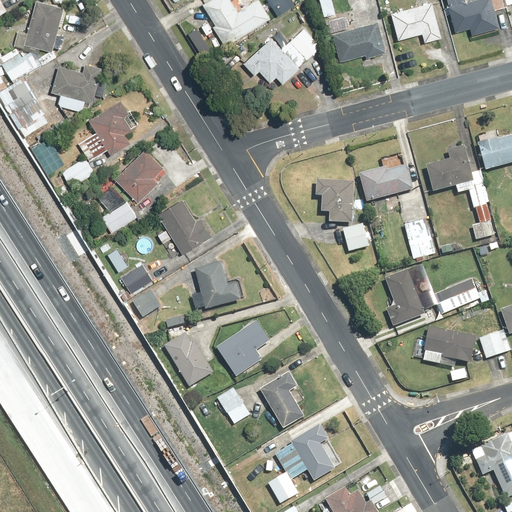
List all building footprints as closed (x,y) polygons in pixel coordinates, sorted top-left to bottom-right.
[(0,0),(0,16),(9,11),(1,0),(0,0)] [(26,45),(55,52),(58,39),(54,37),(59,16),(63,17),(66,6),(41,0),(36,0),(29,32),(20,30),(17,45),(26,47),(26,45)] [(229,47),(273,16),(261,0),(258,0),(242,11),(233,0),(211,0),(205,4),(219,24),(215,27),(229,47)] [(336,0),(322,0),(327,17),(340,13),(336,0)] [(467,0),(450,0),(458,32),(472,28),(474,36),(504,29),(496,0),(474,0),(468,2),(467,0)] [(445,37),(435,2),(394,14),(401,40),(425,33),(427,42),(445,37)] [(352,28),(349,16),(329,21),(331,32),(352,28)] [(380,22),(335,34),(343,62),(368,55),(369,58),(389,52),(380,22)] [(275,37),(246,63),(258,75),(262,72),(272,83),(280,77),(286,84),(303,70),(301,67),(323,48),(306,29),(284,48),(275,37)] [(0,52),(0,60),(16,84),(34,72),(18,47),(3,57),(0,52)] [(96,81),(98,71),(92,65),(87,64),(85,71),(61,66),(54,93),(62,95),(60,105),(85,111),(95,103),(99,81),(96,81)] [(25,80),(13,88),(18,96),(14,99),(31,125),(47,114),(25,80)] [(127,118),(132,115),(123,100),(92,119),(100,131),(80,144),(91,160),(110,148),(115,155),(140,139),(127,118)] [(481,146),(488,170),(511,165),(511,137),(501,140),(501,138),(491,140),(492,144),(481,146)] [(182,141),(174,146),(185,163),(192,158),(182,141)] [(473,174),(466,146),(451,151),(453,160),(429,167),(436,193),(457,187),(459,195),(471,191),(476,209),(480,208),(484,223),(475,226),(479,242),(500,236),(481,171),(473,174)] [(166,167),(147,149),(118,180),(141,202),(160,182),(159,181),(167,172),(163,169),(166,167)] [(73,187),(96,171),(86,158),(64,173),(73,187)] [(388,166),(362,174),(370,203),(417,190),(410,166),(389,172),(388,166)] [(358,181),(318,180),(318,197),(325,197),(325,213),(333,214),(333,222),(356,222),(358,181)] [(184,199),(160,214),(186,253),(215,235),(204,218),(198,222),(184,199)] [(129,201),(104,216),(114,232),(139,216),(129,201)] [(429,218),(406,224),(415,260),(438,255),(429,218)] [(348,240),(346,240),(351,254),(373,247),(365,223),(344,229),(348,240)] [(144,262),(130,238),(101,254),(115,279),(144,262)] [(229,283),(224,262),(199,268),(205,291),(195,294),(199,309),(207,307),(208,312),(247,301),(241,280),(229,283)] [(145,265),(125,277),(134,293),(154,282),(145,265)] [(419,301),(411,269),(388,276),(396,307),(389,309),(393,325),(427,316),(423,300),(419,301)] [(444,319),(458,313),(456,310),(480,299),(482,302),(485,301),(475,277),(433,295),(444,319)] [(153,290),(134,301),(152,331),(168,321),(170,329),(188,325),(185,310),(168,314),(153,290)] [(511,335),(511,305),(503,309),(511,335)] [(473,307),(463,311),(467,321),(477,317),(473,307)] [(258,351),(273,342),(260,322),(219,349),(238,377),(264,360),(258,351)] [(426,359),(426,362),(456,367),(457,361),(475,364),(479,336),(432,328),(430,341),(425,340),(417,339),(414,357),(426,359)] [(511,351),(506,332),(481,339),(488,360),(511,352),(511,351)] [(194,342),(189,333),(168,345),(191,386),(215,373),(197,340),(194,342)] [(276,384),(275,382),(262,390),(285,429),(306,416),(291,392),(300,387),(291,373),(282,378),(281,378),(282,380),(276,384)] [(236,388),(220,398),(236,424),(252,414),(236,388)] [(293,481),(311,471),(317,481),(338,469),(323,443),(330,439),(322,425),(315,429),(294,442),(295,444),(278,455),(289,473),(293,481)] [(482,447),(486,456),(479,459),(486,475),(496,470),(510,499),(511,497),(511,444),(509,446),(504,436),(482,447)] [(293,481),(289,473),(271,484),(283,504),(301,494),(293,481)] [(334,511),(381,511),(375,501),(370,504),(362,491),(353,497),(347,488),(327,500),(334,511)]
